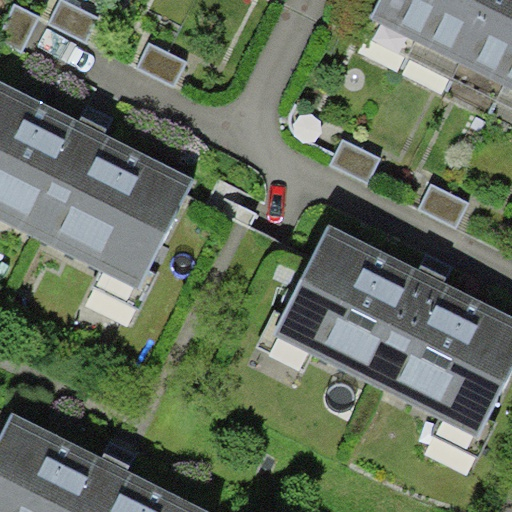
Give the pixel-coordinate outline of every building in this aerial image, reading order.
[(511,0),(380,0),(364,31),(511,108),(511,0)] [(37,16),(10,3),(0,25),(0,43),(21,52),(37,16)] [(93,23),(57,6),(47,26),(83,44),(93,23)] [(182,65),(146,49),(137,69),(172,86),(182,65)] [(186,179),(0,82),(0,226),(127,292),(186,179)] [(376,164),(338,143),(326,164),(365,185),(376,164)] [(467,205),(429,186),(419,207),(457,225),(467,205)] [(511,372),(511,328),(324,227),(264,336),(471,448),(511,372)] [(197,511),(2,415),(0,419),(0,511),(197,511)]
